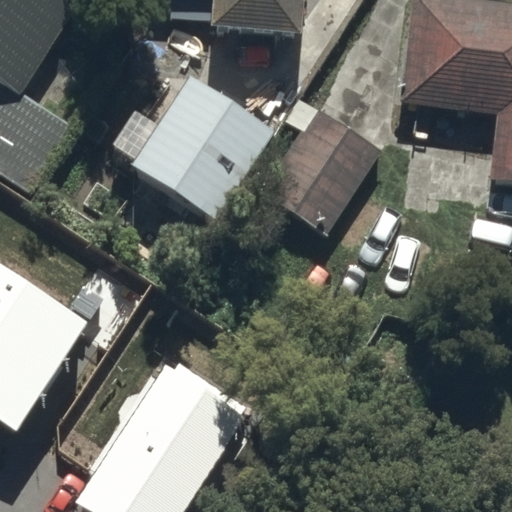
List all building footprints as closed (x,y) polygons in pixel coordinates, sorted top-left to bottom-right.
[(20,106),(22,102),(85,3),(80,0),(0,0),(0,93),(3,96),(0,100),(0,184),(28,202),(66,138),(70,134),(20,106)] [(215,0),(214,46),(301,55),(306,0),(215,0)] [(511,17),(417,4),(402,112),(499,125),(490,186),(511,188),(511,17)] [(187,98),(132,181),(218,238),(273,155),(187,98)] [(382,159),(317,119),(266,202),(330,242),(382,159)] [(104,383),(63,447),(107,475),(148,411),(104,383)]
